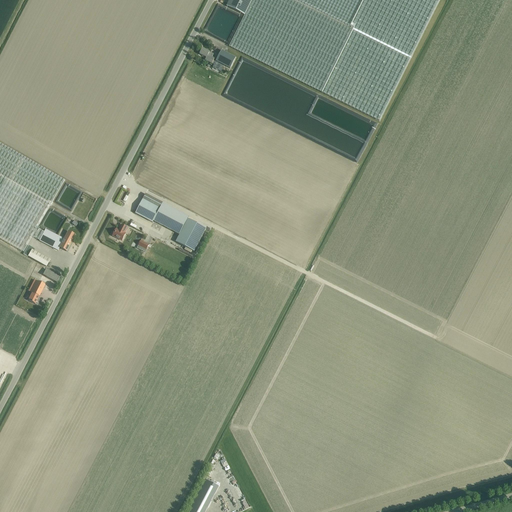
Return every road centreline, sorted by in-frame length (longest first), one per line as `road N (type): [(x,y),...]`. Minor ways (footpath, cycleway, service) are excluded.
road 1 (tertiary): [(0,407),(212,0)]
road 2 (track): [(435,337),(146,191)]
